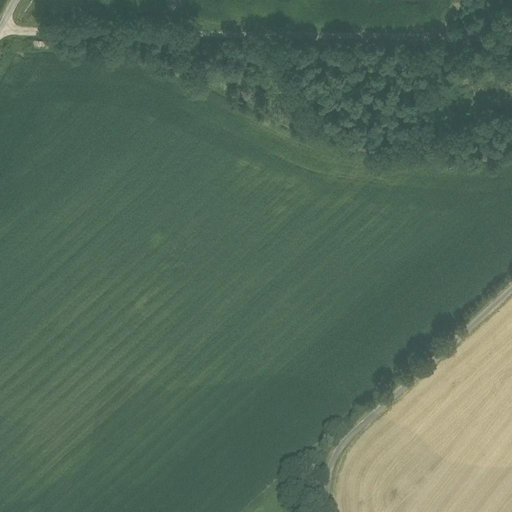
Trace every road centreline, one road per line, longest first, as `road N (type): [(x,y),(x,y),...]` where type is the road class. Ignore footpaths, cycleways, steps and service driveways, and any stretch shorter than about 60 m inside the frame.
road 1 (track): [(1,30),(511,33)]
road 2 (track): [(511,286),(339,448),(327,511)]
